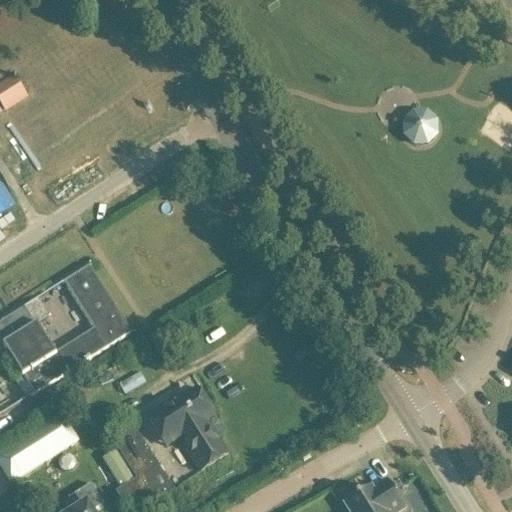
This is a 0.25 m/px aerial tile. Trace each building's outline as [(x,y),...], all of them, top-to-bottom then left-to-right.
[(0,98),(3,105),(27,91),(19,77),(0,88),(0,98)] [(402,129),(423,153),(448,130),(427,107),(402,129)] [(38,329),(5,350),(23,379),(24,378),(35,396),(132,335),(90,268),(62,285),(63,286),(64,285),(94,332),(55,356),(38,329)] [(0,352),(5,350),(38,329),(37,327),(36,327),(25,310),(29,308),(29,307),(0,324),(0,352)] [(180,440),(201,474),(228,457),(207,423),(215,418),(198,391),(179,402),(178,400),(148,419),(166,448),(180,440)] [(314,408),(284,425),(295,445),(325,428),(314,408)] [(60,414),(0,451),(0,468),(10,485),(78,443),(60,414)] [(402,511),(405,510),(388,482),(373,491),(371,489),(345,506),(348,511),(402,511)] [(94,511),(104,506),(91,486),(68,500),(75,511),(94,511)]
